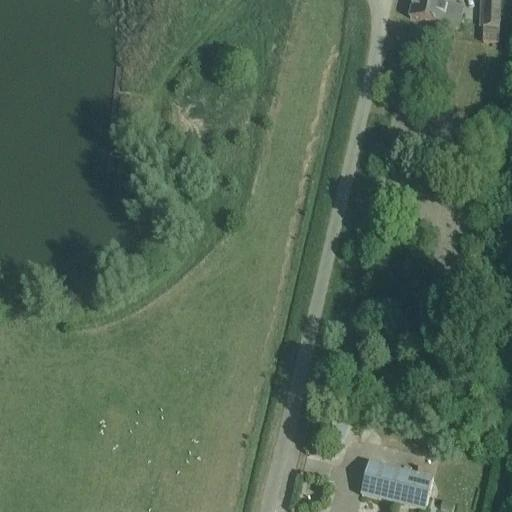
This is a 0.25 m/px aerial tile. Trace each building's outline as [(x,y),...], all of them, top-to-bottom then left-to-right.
[(414,0),(410,20),(457,31),(462,11),(448,8),(450,0),(414,0)] [(484,0),(483,45),(499,46),(500,0),(484,0)] [(452,171),(472,174),(480,130),(460,127),(452,171)] [(345,443),(351,420),(336,416),(330,439),(345,443)] [(362,498),(416,511),(425,511),(433,482),(370,466),(362,498)]
